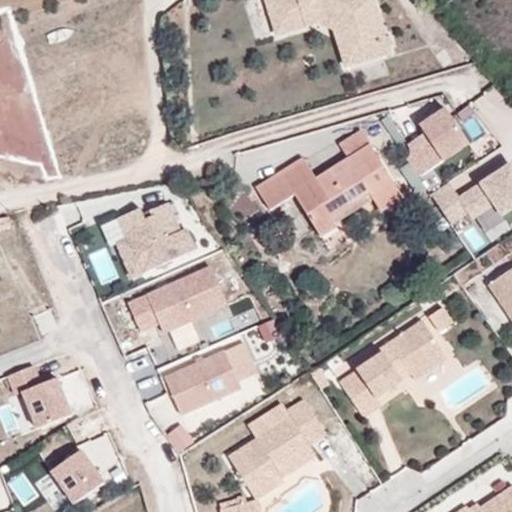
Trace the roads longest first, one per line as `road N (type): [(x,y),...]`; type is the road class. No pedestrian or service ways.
road 1 (residential): [(25,195),(155,459),(173,511)]
road 2 (residential): [(511,428),(386,511)]
